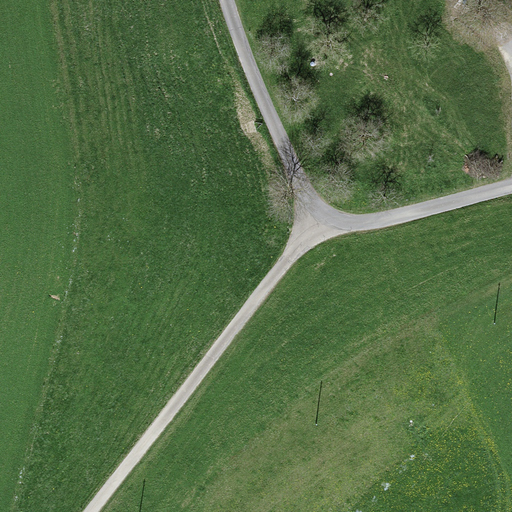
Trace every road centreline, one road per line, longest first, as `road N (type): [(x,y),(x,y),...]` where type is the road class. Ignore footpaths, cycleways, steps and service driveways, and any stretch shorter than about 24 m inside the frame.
road 1 (unclassified): [(90,511),(316,220)]
road 2 (unclassified): [(226,0),(316,220)]
road 3 (unclassified): [(316,220),(385,218),(511,188)]
